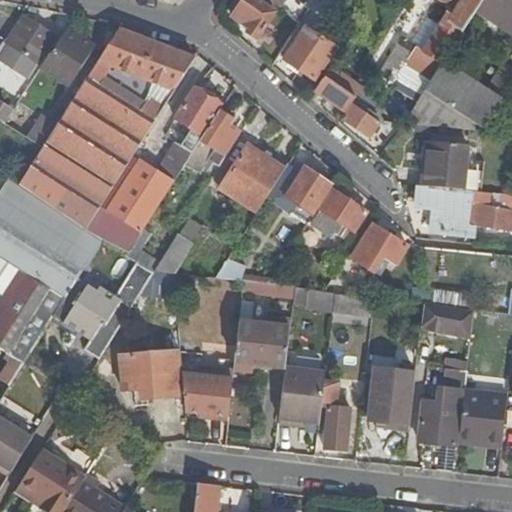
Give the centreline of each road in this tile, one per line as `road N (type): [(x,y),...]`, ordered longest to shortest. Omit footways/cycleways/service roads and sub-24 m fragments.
road 1 (residential): [(185,460),(511,500)]
road 2 (residential): [(184,19),(385,198)]
